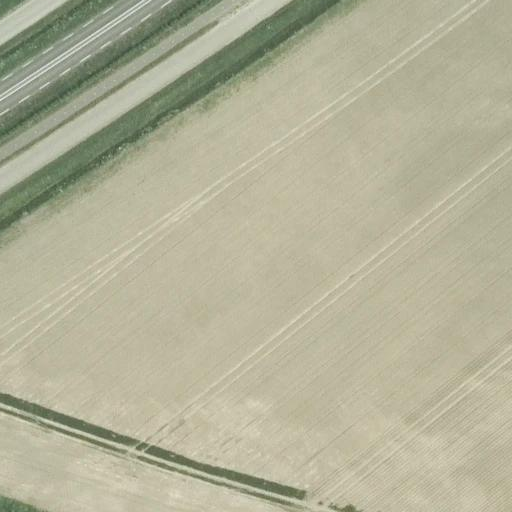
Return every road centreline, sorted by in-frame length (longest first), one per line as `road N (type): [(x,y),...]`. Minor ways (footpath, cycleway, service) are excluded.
road 1 (unclassified): [(0,180),(274,0)]
road 2 (primary): [(0,98),(152,0)]
